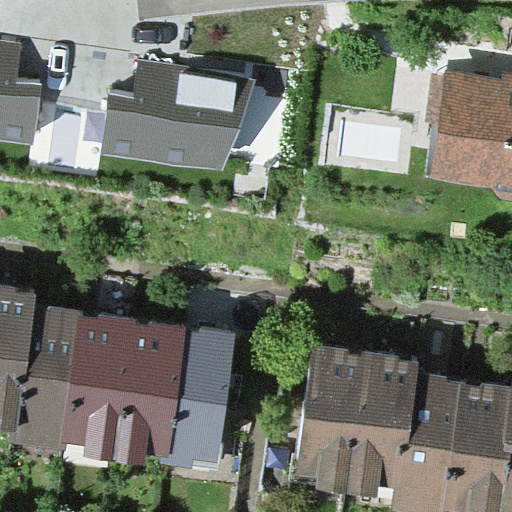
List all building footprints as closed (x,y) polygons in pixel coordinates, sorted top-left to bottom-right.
[(22,43),(0,40),(0,139),(34,144),(40,84),(16,81),(22,43)] [(134,97),(108,93),(101,154),(223,170),(257,78),(139,59),(134,97)] [(511,68),(499,67),(498,74),(446,68),(445,75),(431,73),(425,123),(437,124),(430,179),(491,186),(501,198),(511,199),(511,68)] [(0,430),(14,433),(32,303),(35,293),(0,287),(0,430)] [(62,441),(79,314),(81,310),(32,303),(14,433),(13,442),(62,449),(62,441)] [(116,460),(134,322),(79,314),(62,441),(87,444),(85,457),(116,460)] [(169,456),(186,328),(134,322),(116,460),(145,464),(147,454),(169,456)] [(217,469),(235,335),(186,328),(169,456),(168,463),(217,469)] [(369,355),(311,346),(296,475),(317,477),(316,489),(346,493),(369,355)] [(413,369),(415,363),(369,355),(346,493),(377,498),(379,488),(395,491),(413,369)] [(444,511),(445,509),(463,375),(413,369),(395,491),(392,509),(413,511),(444,511)] [(502,511),(511,430),(511,381),(463,375),(445,509),(467,511),(502,511)] [(511,511),(511,430),(502,511),(511,511)]
